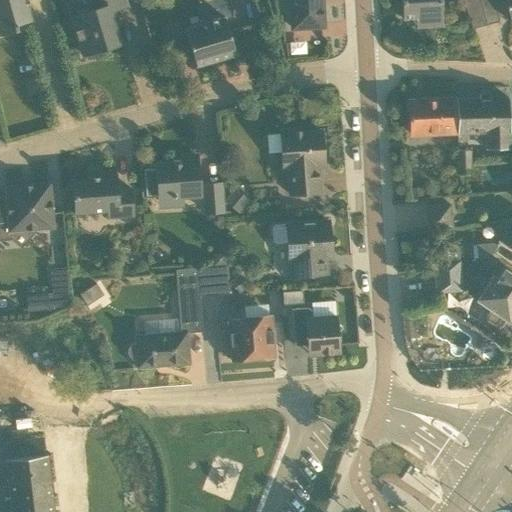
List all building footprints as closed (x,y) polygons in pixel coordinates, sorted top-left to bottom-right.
[(0,0),(0,34),(18,30),(17,25),(31,21),(25,0),(0,0)] [(125,0),(82,0),(83,0),(84,0),(89,0),(93,10),(71,17),(83,54),(119,43),(109,12),(127,6),(126,4),(125,0)] [(185,27),(188,39),(195,64),(235,53),(224,16),(223,16),(218,0),(196,0),(203,22),(185,27)] [(290,0),(292,28),(323,26),(321,0),(290,0)] [(401,0),(403,18),(416,18),(416,27),(443,26),(441,0),(401,0)] [(499,22),(499,21),(493,0),(480,0),(487,25),(499,22)] [(167,19),(165,1),(142,4),(145,22),(167,19)] [(455,99),(457,131),(457,134),(485,132),(486,149),(510,147),(509,98),(490,98),(490,95),(479,95),(479,99),(456,99),(455,99)] [(457,131),(455,99),(409,101),(411,134),(457,131)] [(302,132),(302,129),(280,130),(283,167),(287,167),(290,194),(320,192),(318,164),(324,164),(321,130),(302,132)] [(455,151),(456,174),(470,173),(469,150),(455,151)] [(156,165),(156,168),(144,169),(146,191),(158,190),(159,198),(200,195),(197,155),(181,157),(181,163),(156,165)] [(100,177),(89,177),(72,179),(75,213),(107,211),(108,218),(133,216),(131,188),(117,189),(116,170),(99,171),(100,177)] [(10,231),(54,228),(50,183),(5,186),(6,196),(0,196),(0,240),(10,240),(10,231)] [(221,183),(203,185),(205,212),(223,211),(221,183)] [(241,187),(226,195),(236,212),(250,204),(241,187)] [(428,230),(451,228),(449,204),(426,206),(428,230)] [(326,273),(325,257),(331,256),(328,221),(286,224),(274,225),(274,228),(272,228),(273,242),(275,242),(275,244),(288,243),(289,259),(292,259),(293,276),(326,273)] [(511,230),(508,228),(499,241),(511,249),(511,230)] [(476,244),(477,258),(489,257),(496,245),(493,243),(476,244)] [(511,274),(499,266),(485,286),(461,270),(460,260),(434,262),(436,292),(462,290),(492,310),(487,317),(488,321),(495,326),(499,326),(504,319),(507,321),(511,314),(511,274)] [(199,296),(200,296),(230,294),(228,266),(197,268),(199,296)] [(53,298),(68,297),(66,267),(51,268),(52,290),(53,298)] [(203,331),(200,296),(199,296),(197,268),(176,269),(177,286),(181,331),(135,335),(135,343),(132,344),(130,345),(128,347),(128,349),(127,351),(128,353),(128,355),(130,358),(133,360),(136,360),(137,368),(190,364),(187,332),(203,331)] [(240,273),(230,281),(240,293),(250,286),(240,273)] [(270,305),(248,306),(248,314),(270,313),(270,305)] [(318,352),(318,353),(338,352),(337,333),(342,327),(336,323),(336,316),(312,318),(312,312),(307,307),(291,309),(294,346),(308,344),(308,350),(319,349),(319,352),(318,352)] [(226,350),(230,349),(231,360),(274,357),(271,316),(228,319),(229,331),(224,331),(226,350)] [(79,404),(53,353),(37,362),(63,413),(79,404)] [(10,501),(51,496),(46,454),(5,459),(10,501)] [(11,511),(52,511),(51,496),(10,501),(11,511)]
